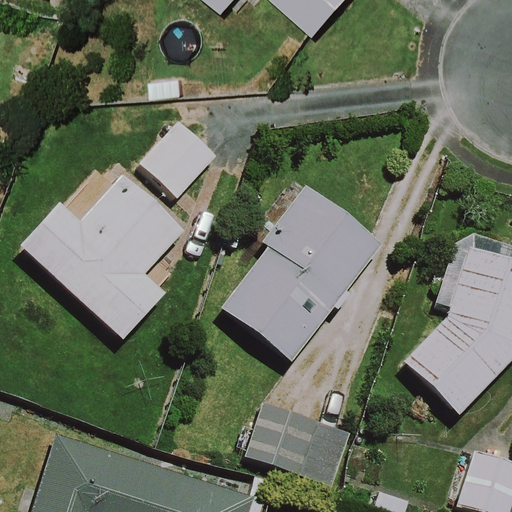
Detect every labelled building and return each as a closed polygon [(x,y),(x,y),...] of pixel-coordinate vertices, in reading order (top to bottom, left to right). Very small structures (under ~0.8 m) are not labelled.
[(345,0),(213,0),(228,12),(238,0),(278,0),(315,33),(345,0)] [(213,163),(174,126),(134,168),(173,206),(213,163)] [(45,192),(59,205),(14,254),(114,344),(152,302),(131,283),(174,235),(96,164),(83,178),(70,165),(45,192)] [(371,247),(293,193),(254,248),(261,254),(216,319),(286,368),(371,247)] [(511,361),(511,261),(469,246),(446,317),(400,362),(455,417),(511,361)] [(345,439),(255,414),(241,467),(330,492),(345,439)] [(243,511),(247,497),(53,447),(35,511),(243,511)] [(508,511),(511,502),(511,469),(471,456),(452,511),(453,511),(508,511)]
